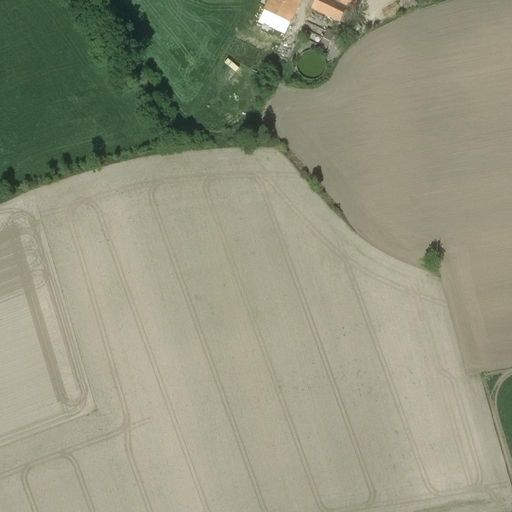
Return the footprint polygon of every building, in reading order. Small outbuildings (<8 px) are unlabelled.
[(269,0),(264,11),(290,23),(301,0),(269,0)] [(316,0),(312,8),(349,26),(361,0),(316,0)] [(290,23),(264,11),(259,22),(285,33),(290,23)] [(328,49),(337,32),(330,28),(320,46),(328,49)] [(313,51),(309,51),(304,53),(300,56),(298,60),(297,65),(298,70),(300,74),(303,77),(307,80),(312,80),(317,79),(321,77),(324,73),(326,69),(326,64),(325,59),(322,55),(318,52),(313,51)]
